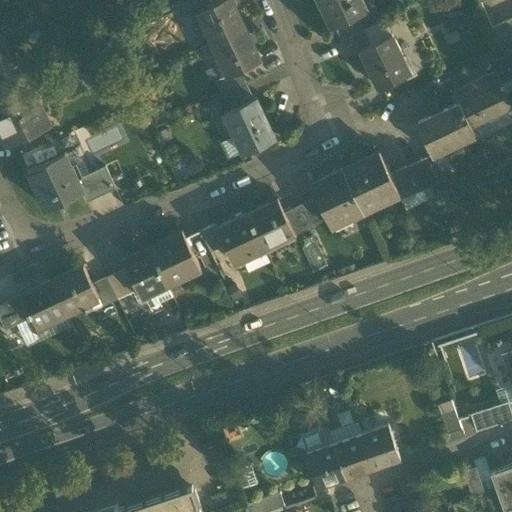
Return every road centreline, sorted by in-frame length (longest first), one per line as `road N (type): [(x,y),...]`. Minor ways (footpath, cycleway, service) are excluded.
road 1 (primary): [(511,244),(0,430)]
road 2 (primary): [(0,469),(511,288)]
road 3 (residential): [(0,185),(35,252),(322,139),(273,0)]
road 4 (residential): [(373,511),(362,481),(511,428)]
